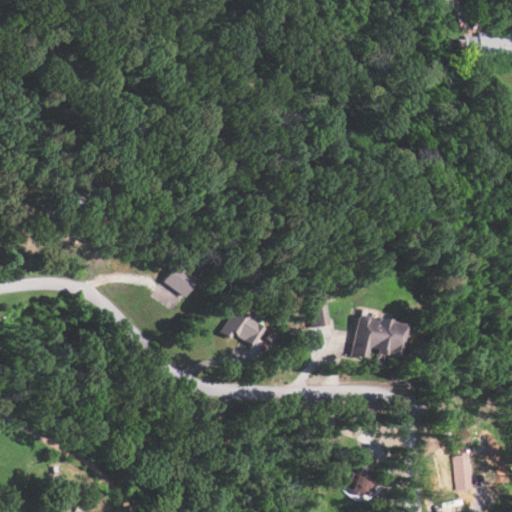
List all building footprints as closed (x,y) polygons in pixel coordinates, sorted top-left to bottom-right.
[(511,53),(511,33),(452,36),(453,55),(511,53)] [(159,281),(181,297),(195,279),(173,263),(159,281)] [(306,326),(324,324),(322,305),(304,306),(306,326)] [(262,325),(232,309),(220,331),(251,347),(262,325)] [(347,355),(364,357),(366,348),(374,349),(373,359),(382,360),(383,351),(396,353),(400,321),(353,314),(347,355)] [(364,494),(372,454),(353,450),(345,490),(364,494)] [(449,456),(453,490),(471,489),(467,454),(449,456)]
